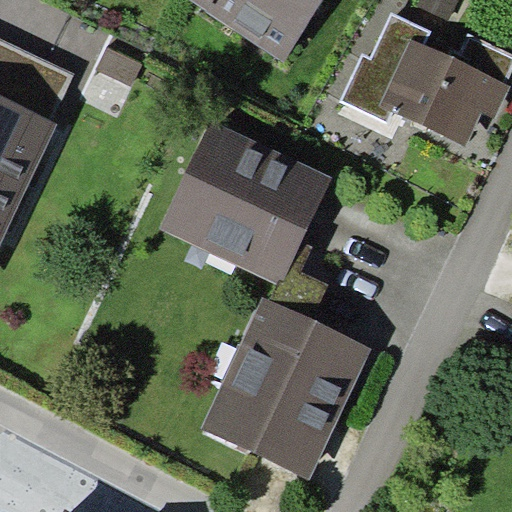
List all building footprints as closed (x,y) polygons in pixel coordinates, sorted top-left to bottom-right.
[(192,0),(282,59),(320,0),(192,0)] [(420,0),(411,19),(433,29),(442,34),(458,0),(420,0)] [(411,19),(392,11),(371,56),(364,53),(342,100),(388,122),(393,110),(467,145),(483,112),(496,118),(511,84),(506,81),(511,68),(511,53),(469,33),(457,58),(426,43),(433,29),(411,19)] [(0,41),(0,96),(51,119),(71,73),(0,41)] [(142,64),(108,46),(96,69),(131,86),(142,64)] [(0,96),(0,244),(57,123),(51,119),(0,96)] [(211,119),(160,227),(280,284),(331,176),(211,119)] [(309,479),(371,347),(263,297),(202,429),(309,479)]
